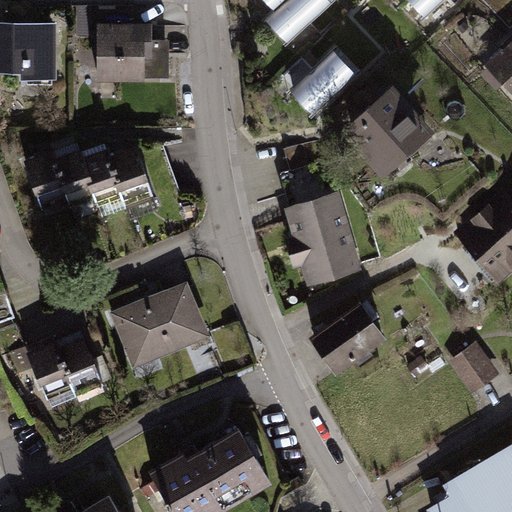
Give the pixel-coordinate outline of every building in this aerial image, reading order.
[(265,0),(278,14),(294,0),(265,0)] [(335,6),(329,0),(294,0),(278,14),(266,25),(287,49),(335,6)] [(447,0),(401,0),(422,23),(447,0)] [(511,0),(483,0),(511,31),(511,0)] [(157,26),(101,26),(101,85),(147,85),(147,46),(157,46),(157,26)] [(59,28),(0,28),(0,77),(60,76),(59,28)] [(511,46),(490,69),(511,90),(511,46)] [(360,78),(338,54),(290,97),(312,121),(360,78)] [(305,56),(282,81),(293,92),(316,67),(305,56)] [(437,136),(398,91),(340,141),(379,186),(437,136)] [(127,201),(129,208),(156,199),(140,148),(113,156),(127,201)] [(99,204),(101,209),(127,201),(113,156),(111,150),(85,158),(99,204)] [(71,205),(73,212),(99,204),(85,158),(83,152),(57,160),(71,205)] [(28,162),(44,213),(71,205),(57,160),(55,154),(28,162)] [(363,272),(342,195),(290,209),(311,286),(363,272)] [(511,276),(511,202),(508,197),(459,234),(499,286),(511,276)] [(112,317),(134,370),(212,337),(190,284),(112,317)] [(334,376),(390,343),(366,301),(309,334),(334,376)] [(78,392),(80,398),(106,389),(88,338),(62,348),(78,392)] [(33,350),(52,401),(78,392),(62,348),(59,341),(33,350)] [(505,379),(477,343),(452,363),(480,399),(505,379)] [(240,428),(154,474),(174,511),(231,511),(273,489),(240,428)] [(511,511),(511,451),(423,503),(428,511),(511,511)] [(118,511),(111,499),(88,511),(118,511)]
